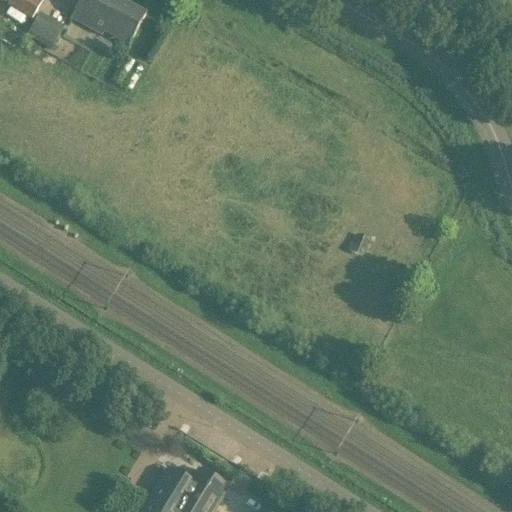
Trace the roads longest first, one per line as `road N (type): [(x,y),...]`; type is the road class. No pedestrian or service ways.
road 1 (unclassified): [(365,511),(0,281)]
road 2 (tertiary): [(511,190),(484,116),(450,72),(333,0)]
